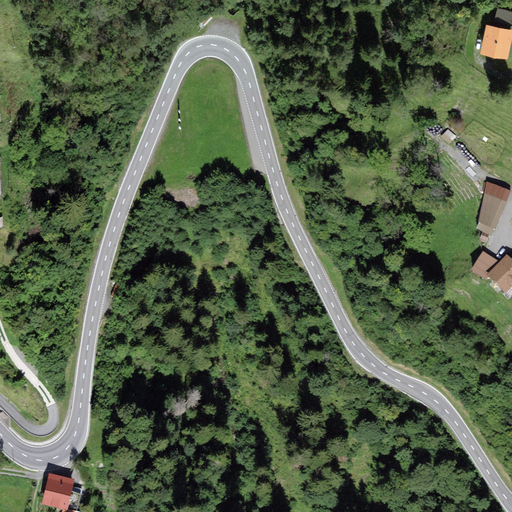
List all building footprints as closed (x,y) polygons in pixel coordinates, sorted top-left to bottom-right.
[(493,27),(509,30),(511,18),(511,11),(497,8),(493,27)] [(493,27),(486,25),(479,54),(506,60),(511,35),(511,30),(509,30),(493,27)] [(456,137),(448,130),(441,138),(448,145),(456,137)] [(510,191),(486,182),(478,222),(479,223),(494,229),(510,191)] [(491,235),(494,229),(479,223),(476,228),(491,235)] [(499,262),(483,252),(471,270),(485,280),(489,277),(486,275),(499,262)] [(511,286),(511,260),(506,254),(499,262),(486,275),(489,277),(505,293),(511,286)] [(116,288),(112,297),(117,299),(121,290),(116,288)] [(74,479),(49,474),(42,504),(67,510),(68,508),(73,486),(74,479)] [(82,488),(73,486),(68,508),(77,510),(82,488)]
